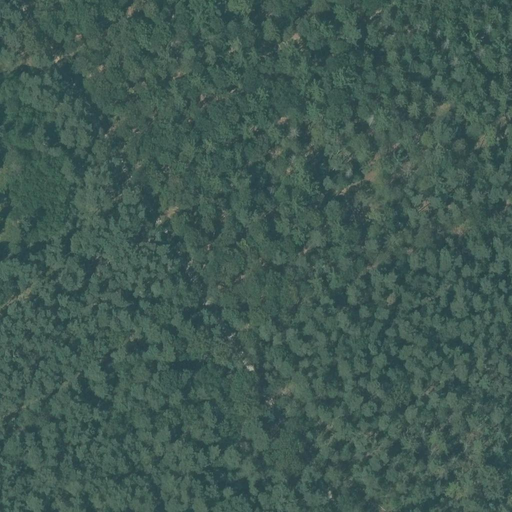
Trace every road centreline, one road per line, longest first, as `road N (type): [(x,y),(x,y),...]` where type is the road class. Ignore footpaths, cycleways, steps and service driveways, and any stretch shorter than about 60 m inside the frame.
road 1 (track): [(18,0),(335,511)]
road 2 (track): [(112,153),(403,16),(454,0)]
road 3 (track): [(224,335),(511,211)]
